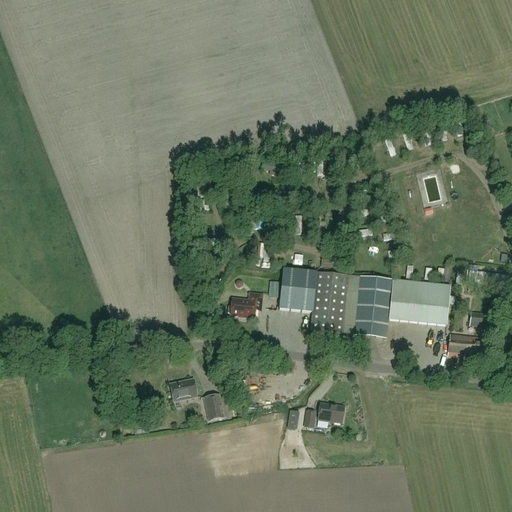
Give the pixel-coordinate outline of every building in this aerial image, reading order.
[(386,142),(393,159),(398,157),(392,140),(386,142)] [(373,165),(378,164),(374,148),(369,149),(373,165)] [(227,169),(221,170),(226,187),(231,185),(227,169)] [(357,219),(370,217),(369,211),(356,213),(357,219)] [(258,231),(261,215),(254,214),(252,230),(258,231)] [(327,232),(328,223),(318,222),(318,231),(327,232)] [(263,264),(273,263),(272,245),(262,245),(263,264)] [(345,259),(323,257),(321,267),(344,270),(345,259)] [(312,314),(312,315),(310,332),(386,340),(388,322),(446,328),(451,288),(284,271),(280,311),(312,314)] [(505,278),(467,273),(465,285),(504,289),(505,278)] [(279,298),(282,285),(273,283),(271,296),(279,298)] [(230,316),(242,317),(242,318),(254,319),(255,310),(259,311),(259,313),(260,313),(261,297),(249,296),(249,302),(231,300),(231,308),(229,307),(228,309),(227,313),(228,315),(230,315),(230,316)] [(470,314),(469,326),(491,328),(492,316),(470,314)] [(483,362),(485,340),(449,336),(447,358),(483,362)] [(193,382),(169,386),(172,403),(196,398),(193,382)] [(218,397),(203,400),(208,423),(223,420),(218,397)] [(320,406),(317,421),(341,425),(343,409),(320,406)] [(297,414),(290,413),(288,430),(295,431),(297,414)] [(314,414),(306,413),(304,429),(312,430),(314,414)]
